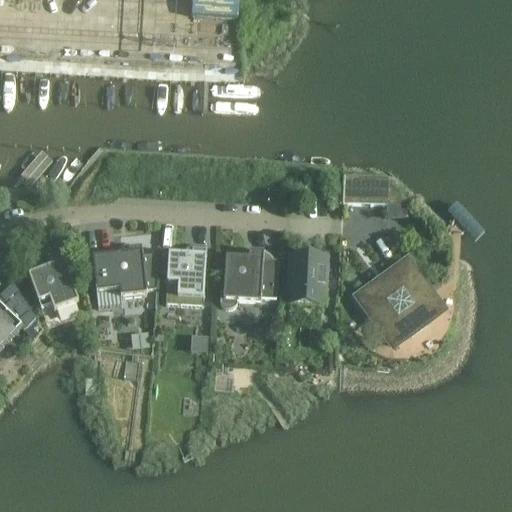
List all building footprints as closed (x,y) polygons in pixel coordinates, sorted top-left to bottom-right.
[(384,185),(342,183),(341,208),(407,211),(407,208),(384,185)] [(158,277),(159,259),(159,258),(143,260),(141,249),(127,251),(128,258),(93,261),(96,297),(120,295),(121,302),(147,299),(146,295),(157,294),(158,277)] [(207,253),(192,253),(192,260),(169,258),(167,294),(178,295),(178,302),(204,303),(207,253)] [(221,295),(220,308),(221,310),(223,311),(224,312),(225,313),(227,313),(229,314),(230,313),(232,313),(233,312),(235,311),(236,310),(237,309),(237,305),(261,307),(261,303),(276,304),(279,265),(264,264),(264,257),(250,256),(249,263),(226,262),(224,295),(221,295)] [(325,310),(327,261),(290,258),(287,308),(325,310)] [(61,259),(47,265),(50,271),(28,279),(41,313),(51,309),(54,315),(78,306),(61,259)] [(442,314),(407,266),(358,301),(393,350),(409,338),(411,340),(428,328),(426,326),(442,314)] [(0,350),(21,329),(34,344),(43,336),(13,287),(0,300),(0,350)]
